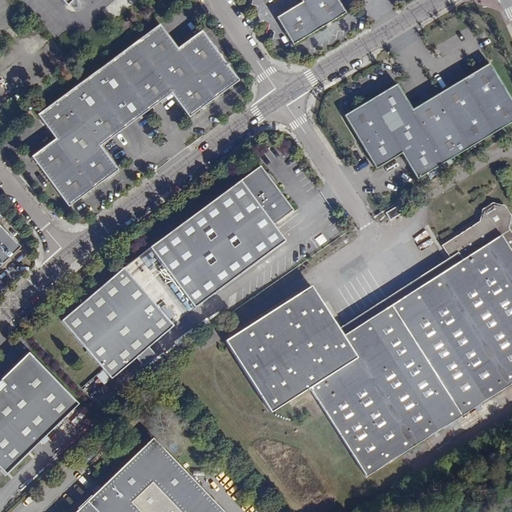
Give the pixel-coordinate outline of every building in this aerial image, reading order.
[(297,0),(299,3),(275,17),(292,45),(344,14),(335,0),(297,0)] [(160,25),(38,114),(56,137),(34,155),(71,205),(119,169),(103,147),(173,95),(190,118),(240,81),(202,31),(178,49),(160,25)] [(395,80),(339,113),(373,167),(399,152),(415,178),(511,120),(511,105),(487,63),(412,108),(395,80)] [(254,171),(150,249),(195,309),(286,241),(274,225),(294,210),(284,198),(278,203),(274,196),(275,194),(276,192),(277,188),(277,183),(275,179),(271,175),(268,173),(265,173),(262,173),(259,173),(257,174),(254,171)] [(284,198),(277,188),(276,192),(275,194),(274,196),(278,203),(284,198)] [(309,283),(224,339),(270,410),(308,386),(365,475),(511,380),(511,232),(508,226),(511,215),(504,204),(490,201),(480,207),(477,219),(440,242),(448,255),(453,263),(341,334),(337,326),(309,283)] [(395,204),(384,211),(389,218),(400,211),(395,204)] [(0,265),(20,247),(0,225),(0,265)] [(453,263),(448,255),(337,326),(341,334),(453,263)] [(123,268),(61,321),(110,379),(173,326),(123,268)] [(28,353),(0,380),(0,468),(5,475),(78,404),(28,353)] [(223,511),(153,438),(125,464),(74,511),(223,511)]
